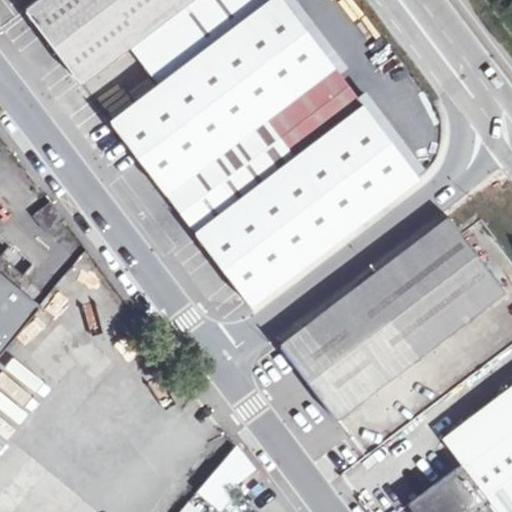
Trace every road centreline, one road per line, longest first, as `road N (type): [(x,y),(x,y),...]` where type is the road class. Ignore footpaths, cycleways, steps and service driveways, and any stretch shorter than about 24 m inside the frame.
road 1 (unclassified): [(217,364),(449,185),(499,117)]
road 2 (unclassified): [(217,364),(0,87)]
road 3 (unclassified): [(330,511),(217,364)]
road 4 (secondary): [(415,0),(499,117)]
